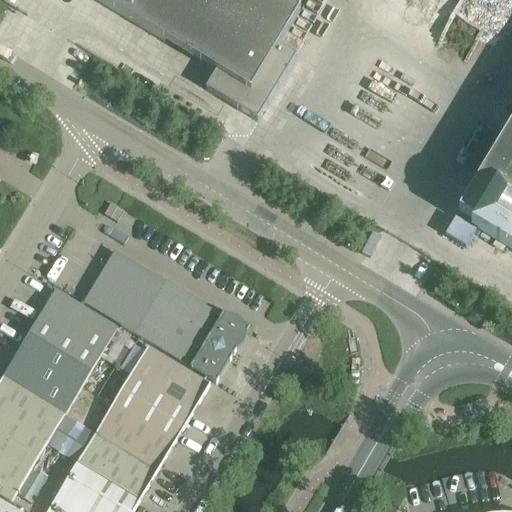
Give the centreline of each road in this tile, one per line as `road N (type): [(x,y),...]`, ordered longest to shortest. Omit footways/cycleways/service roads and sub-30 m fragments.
road 1 (unclassified): [(184,511),(336,266)]
road 2 (unclassified): [(336,266),(99,125)]
road 3 (unclassified): [(0,293),(99,125)]
road 4 (tertiary): [(334,511),(405,394),(442,361)]
road 5 (unclassified): [(442,361),(417,316),(336,266)]
